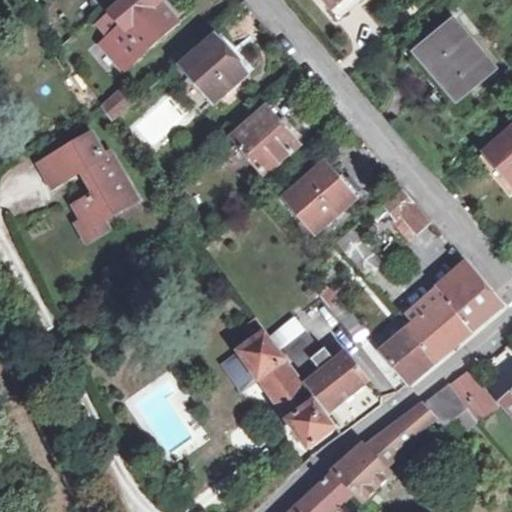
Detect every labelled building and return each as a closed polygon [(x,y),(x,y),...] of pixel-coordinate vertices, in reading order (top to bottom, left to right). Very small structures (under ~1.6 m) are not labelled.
[(124,0),(110,12),(125,28),(117,34),(104,45),(125,68),(178,25),(159,3),(162,0),(124,0)] [(125,28),(110,12),(104,18),(117,34),(125,28)] [(427,77),(439,90),(445,85),(458,102),(495,69),(453,20),(417,52),(432,71),(427,77)] [(218,101),(252,71),(239,56),(233,50),(219,34),(180,66),(213,106),(218,101)] [(150,152),(193,121),(173,94),(130,125),(150,152)] [(115,95),(101,107),(111,120),(127,107),(115,95)] [(299,147),(291,139),(265,109),(233,136),(266,175),(299,147)] [(511,130),(486,152),(497,166),(511,184),(511,130)] [(88,229),(103,221),(137,200),(110,154),(104,158),(91,139),(60,157),(72,178),(82,172),(95,195),(75,207),(84,222),(88,229)] [(72,178),(60,157),(41,167),(53,189),(72,178)] [(360,195),(341,173),(335,179),(323,167),(287,197),(317,231),(360,195)] [(410,240),(431,222),(415,204),(404,190),(382,209),(395,222),(410,240)] [(88,229),(84,222),(77,227),(86,242),(107,230),(103,221),(88,229)] [(382,264),(355,232),(351,227),(334,241),(366,278),(382,264)] [(438,361),(503,307),(465,262),(411,310),(420,320),(381,352),(408,385),(438,361)] [(321,296),(329,307),(339,299),(330,288),(321,296)] [(339,299),(329,307),(363,350),(373,341),(339,299)] [(91,319),(85,327),(93,334),(100,326),(91,319)] [(256,319),(245,327),(255,339),(241,349),(237,352),(259,380),(261,379),(291,420),(288,422),(309,449),(338,427),(256,319)] [(233,338),(241,349),(255,339),(245,327),(233,338)] [(307,385),(328,412),(368,380),(347,353),(332,365),(304,330),(282,347),(311,382),(307,385)] [(462,374),(450,384),(468,404),(479,394),(462,374)] [(188,391),(197,403),(208,396),(199,383),(188,391)] [(468,404),(450,384),(436,394),(367,448),(365,446),(337,472),(294,511),(334,511),(357,491),(367,501),(393,474),(386,467),(434,418),(442,427),(454,415),(468,404)] [(511,393),(503,401),(511,410),(511,393)]
